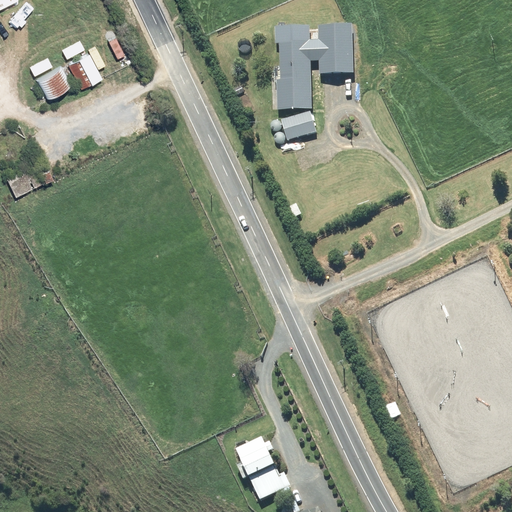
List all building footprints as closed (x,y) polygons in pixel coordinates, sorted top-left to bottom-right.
[(311,23),(276,23),(276,67),(272,67),(272,86),(275,86),(275,111),(312,111),(312,72),(306,72),(306,59),(322,59),(322,70),(351,70),(351,24),(317,24),(317,37),(311,37),(311,23)] [(87,53),(66,65),(79,88),(100,77),(87,53)] [(60,66),(36,77),(44,95),(69,84),(60,66)] [(314,135),(308,114),(280,122),(286,142),(314,135)] [(295,203),(285,209),(293,221),(303,215),(295,203)] [(396,402),(379,410),(385,424),(402,417),(396,402)] [(257,503),(289,488),(280,467),(271,471),(259,441),(234,451),(245,482),(248,480),(257,503)]
